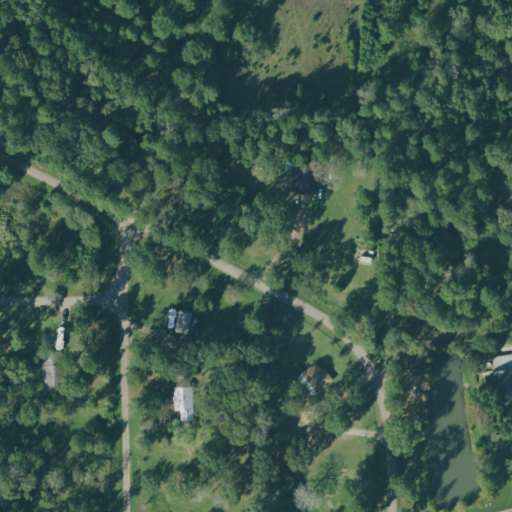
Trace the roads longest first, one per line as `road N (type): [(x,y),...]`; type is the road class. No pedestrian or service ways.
road 1 (residential): [(393,511),(384,401),(364,358),(340,333),(0,154)]
road 2 (residential): [(126,221),(126,511)]
road 3 (residential): [(123,303),(0,299)]
